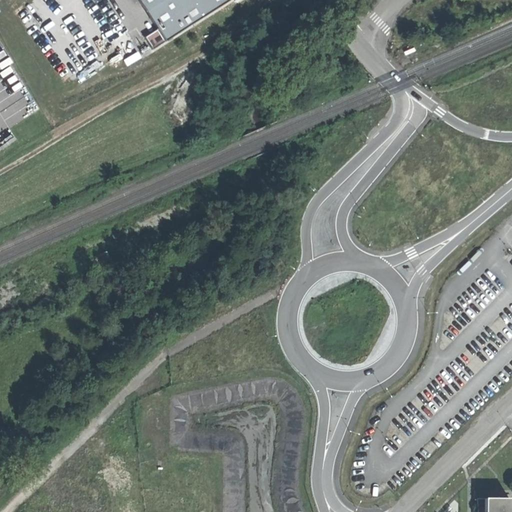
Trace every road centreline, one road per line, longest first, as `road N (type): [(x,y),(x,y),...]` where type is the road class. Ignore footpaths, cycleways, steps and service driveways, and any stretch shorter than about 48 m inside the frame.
road 1 (track): [(4,511),(161,351),(264,297)]
road 2 (track): [(0,173),(218,49),(276,0)]
road 3 (tertiary): [(399,87),(402,112),(394,125),(316,202),(305,227),(309,276)]
road 4 (tertiary): [(358,262),(342,216),(415,120),(422,98)]
road 5 (unknown): [(118,0),(152,48),(241,0)]
road 6 (unclassified): [(511,404),(401,511)]
road 7 (secondary): [(309,276),(295,291),(287,330),(292,349),(320,378)]
